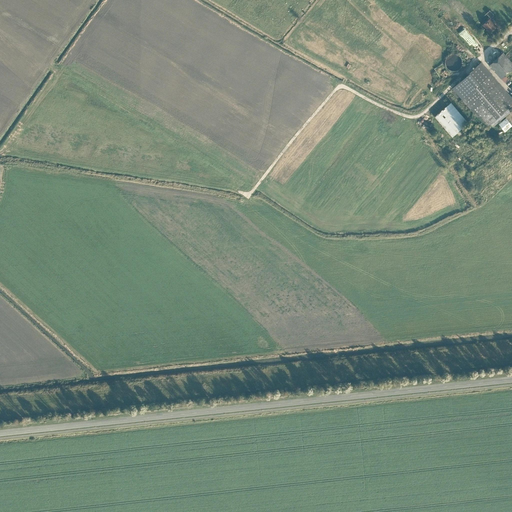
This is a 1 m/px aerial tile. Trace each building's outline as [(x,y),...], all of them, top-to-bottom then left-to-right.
[(496,26),(489,19),(482,26),(490,33),(496,26)] [(461,57),(459,55),(455,53),(452,54),(449,55),(446,58),(445,62),(446,66),(449,69),(453,71),(457,70),(461,68),(462,64),(463,61),(461,57)] [(511,64),(503,53),(491,64),(502,77),(511,67),(511,64)] [(511,104),(511,97),(482,63),(453,87),(486,126),(511,104)] [(469,123),(451,102),(434,117),(452,138),(469,123)]
